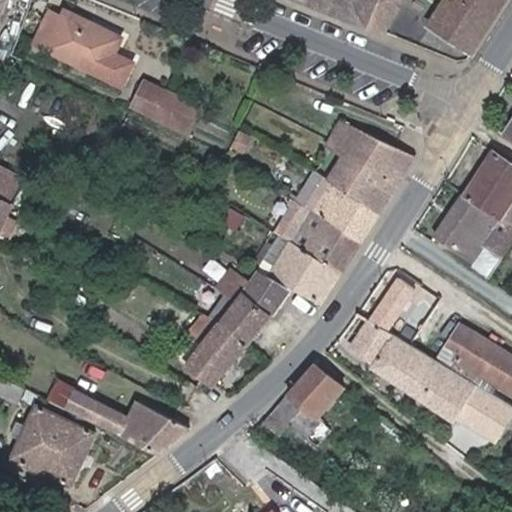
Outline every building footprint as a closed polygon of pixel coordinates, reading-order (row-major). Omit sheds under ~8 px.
[(404,0),(317,0),(392,28),(404,0)] [(452,0),(436,26),(474,50),(506,0),(452,0)] [(92,27),(68,17),(64,25),(51,19),(37,51),(107,81),(123,45),(91,32),(92,27)] [(207,108),(150,83),(138,111),(195,136),(207,108)] [(358,149),(338,182),(387,212),(423,157),(367,126),(345,117),(336,130),(355,140),(352,145),(358,149)] [(511,117),(500,136),(511,143),(511,117)] [(511,226),(511,213),(509,211),(501,205),(511,188),(511,163),(488,148),(459,191),(511,226)] [(37,175),(0,156),(0,186),(22,198),(25,199),(37,175)] [(338,182),(319,211),(369,239),(387,212),(338,182)] [(511,205),(511,188),(501,205),(509,211),(511,205)] [(511,232),(511,226),(459,191),(430,233),(467,258),(479,241),(498,254),(511,232)] [(0,228),(13,203),(0,196),(0,228)] [(300,241),(348,269),(369,239),(319,211),(300,241)] [(258,265),(266,268),(287,234),(281,230),(258,265)] [(268,269),(298,284),(328,299),(348,269),(300,241),(287,234),(266,268),(268,269)] [(237,297),(221,319),(228,323),(232,323),(254,340),(298,284),(268,269),(260,281),(240,272),(226,292),(237,297)] [(228,323),(221,319),(200,309),(185,327),(210,345),(198,359),(192,354),(187,361),(218,386),(254,340),(232,323),(228,323)] [(499,402),(435,361),(371,320),(353,345),(376,361),(373,365),(450,419),(456,411),(483,427),(499,402)] [(470,332),(460,326),(448,345),(459,351),(470,332)] [(210,345),(185,327),(183,330),(201,343),(192,354),(198,359),(210,345)] [(445,343),(435,361),(485,391),(490,382),(511,395),(511,359),(470,332),(459,351),(448,345),(445,343)] [(322,364),(305,384),(328,402),(346,381),(322,364)] [(6,372),(3,377),(17,384),(20,379),(6,372)] [(17,384),(3,377),(0,376),(0,394),(17,403),(24,388),(17,384)] [(318,414),(328,402),(305,384),(281,411),(295,423),(309,408),(318,414)] [(145,419),(79,386),(71,402),(170,450),(184,440),(155,402),(145,419)] [(100,428),(46,403),(22,455),(75,480),(100,428)] [(77,505),(72,498),(64,504),(70,511),(77,505)]
